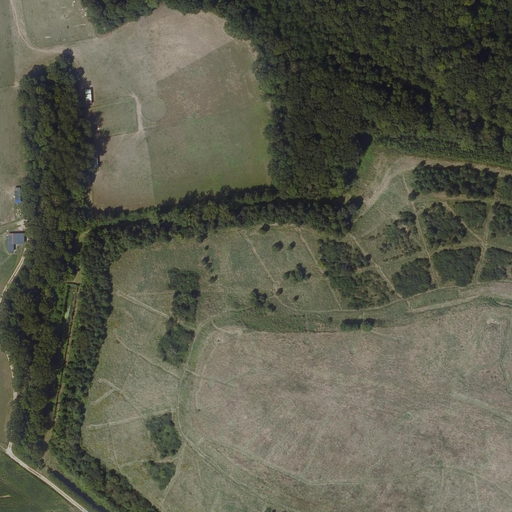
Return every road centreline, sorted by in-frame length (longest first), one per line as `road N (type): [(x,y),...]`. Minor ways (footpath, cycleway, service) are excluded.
road 1 (track): [(511,152),(381,137),(368,145),(344,201)]
road 2 (track): [(376,191),(390,168),(408,162),(511,175)]
